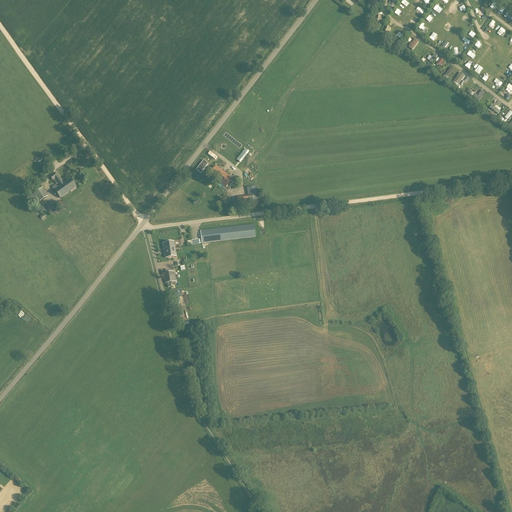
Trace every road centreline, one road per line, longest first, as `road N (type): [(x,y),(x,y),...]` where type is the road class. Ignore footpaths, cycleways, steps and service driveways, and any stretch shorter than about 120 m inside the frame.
road 1 (unclassified): [(142,222),(315,0)]
road 2 (track): [(511,181),(247,215)]
road 3 (track): [(0,24),(142,222)]
road 4 (unclassified): [(0,394),(142,222)]
